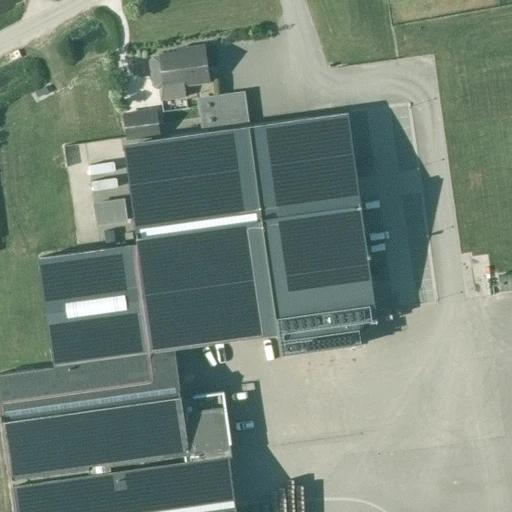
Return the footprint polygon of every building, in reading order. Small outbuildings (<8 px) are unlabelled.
[(209,81),(204,47),(204,45),(176,48),(176,51),(160,53),(160,55),(152,56),(149,60),(152,85),(157,89),(165,88),(209,81)] [(128,139),(159,134),(156,111),(124,115),(128,139)] [(138,244),(39,258),(54,367),(173,349),(173,346),(174,346),(276,332),(279,355),(359,344),(356,321),(379,317),(350,114),(304,120),(125,145),(124,145),(138,244)] [(124,200),(93,205),(96,227),(127,223),(124,200)] [(482,295),(469,296),(470,314),(483,313),(482,295)] [(54,367),(0,374),(0,410),(9,475),(83,464),(89,476),(11,486),(14,511),(236,511),(229,457),(232,456),(223,392),(180,398),(173,349),(54,367)] [(251,363),(252,371),(268,369),(267,360),(254,361),(253,354),(230,356),(231,365),(251,363)] [(254,409),(286,404),(284,393),(252,399),(254,409)] [(484,411),(484,399),(459,400),(460,412),(484,411)] [(479,438),(476,426),(445,433),(448,445),(479,438)] [(327,480),(331,506),(343,505),(340,479),(327,480)]
